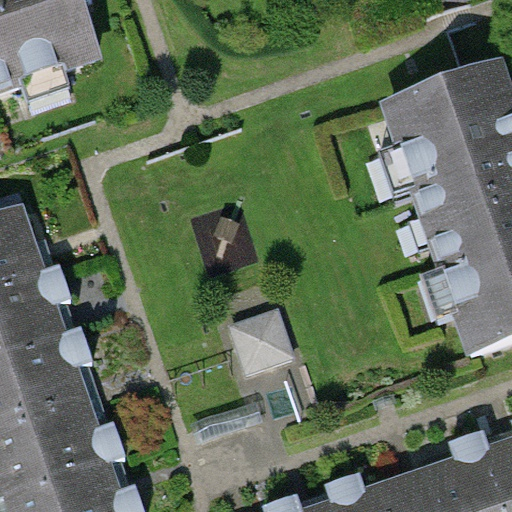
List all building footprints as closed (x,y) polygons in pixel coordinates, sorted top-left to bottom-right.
[(77,0),(0,0),(0,108),(103,72),(77,0)] [(511,112),(498,74),(363,123),(454,375),(511,354),(511,112)] [(130,511),(30,218),(0,227),(0,511),(130,511)] [(285,311),(234,321),(245,372),(295,361),(285,311)] [(511,511),(511,450),(331,511),(511,511)]
